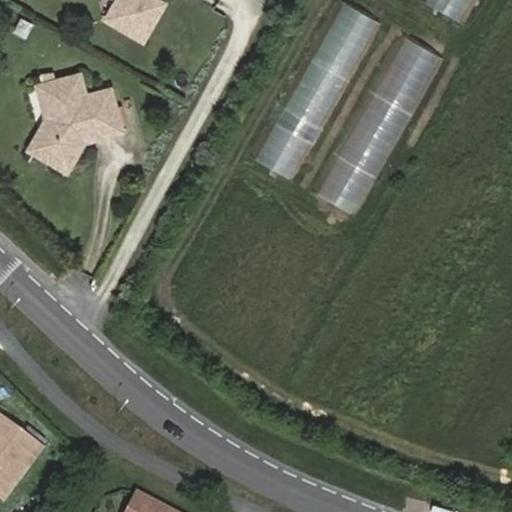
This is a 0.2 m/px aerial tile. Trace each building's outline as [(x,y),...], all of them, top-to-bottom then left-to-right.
[(117,0),(110,13),(113,23),(137,37),(148,35),(162,10),(159,0),(117,0)] [(423,0),(423,3),(461,22),(471,0),(423,0)] [(339,1),(307,60),(343,80),(376,21),(339,1)] [(36,26),(23,19),(16,34),(28,40),(36,26)] [(401,37),(380,79),(414,96),(435,53),(401,37)] [(52,119),(33,152),(67,171),(87,135),(120,127),(113,97),(88,104),(81,74),(43,83),(52,119)] [(33,152),(52,119),(43,83),(38,85),(46,118),(28,149),(33,152)] [(87,135),(67,171),(72,174),(91,140),(121,133),(120,127),(87,135)] [(0,422),(0,500),(3,503),(41,453),(0,422)] [(192,511),(156,493),(145,511),(192,511)]
